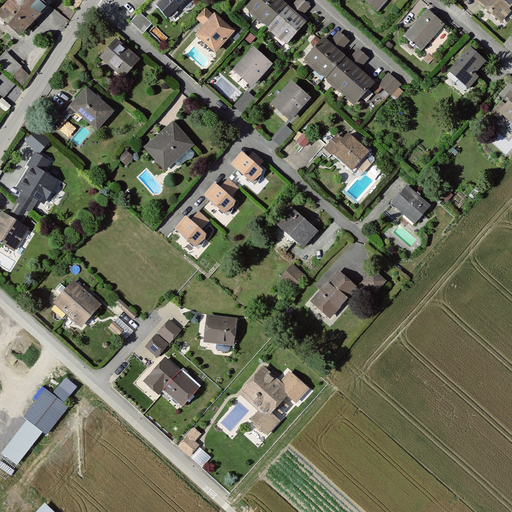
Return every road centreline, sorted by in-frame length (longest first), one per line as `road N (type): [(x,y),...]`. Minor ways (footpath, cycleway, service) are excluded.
road 1 (residential): [(93,1),(363,239)]
road 2 (residential): [(222,502),(0,298)]
road 3 (residential): [(93,1),(0,144)]
road 4 (residential): [(321,0),(411,80)]
